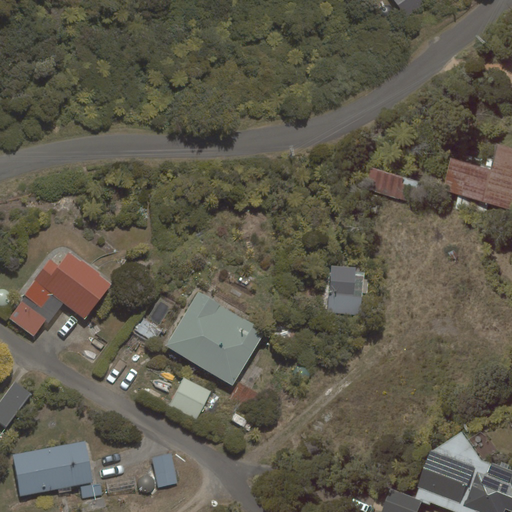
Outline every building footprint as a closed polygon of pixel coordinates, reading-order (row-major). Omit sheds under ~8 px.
[(394,0),(405,14),(424,0),(394,0)] [(451,159),(442,190),(511,209),(511,206),(511,148),(497,144),(490,170),(451,159)] [(418,183),(372,169),(366,190),(412,203),(418,183)] [(86,318),(111,284),(68,254),(59,266),(52,261),(9,318),(34,337),(45,322),(48,324),(64,303),(86,318)] [(355,267),(330,264),(326,313),(360,316),(364,273),(355,272),(355,267)] [(199,292),(167,345),(233,385),(265,332),(199,292)] [(476,337),(478,302),(435,299),(433,334),(476,337)] [(197,419),(211,391),(183,378),(169,406),(197,419)] [(0,422),(6,427),(31,394),(16,381),(0,401),(0,422)] [(511,510),(511,471),(482,461),(462,430),(431,451),(413,498),(451,511),(503,511),(505,508),(511,510)] [(85,441),(13,454),(20,495),(92,482),(85,441)] [(138,447),(116,450),(119,475),(142,471),(138,447)] [(177,484),(171,454),(152,458),(158,487),(177,484)] [(417,511),(422,502),(390,490),(381,511),(417,511)]
